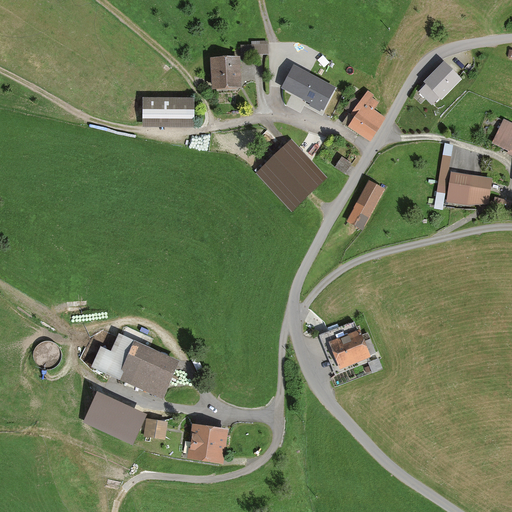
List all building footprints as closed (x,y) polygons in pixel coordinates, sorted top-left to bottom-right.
[(240,62),(215,63),(215,90),(241,90),(240,62)] [(464,84),(448,65),(425,85),(441,104),(464,84)] [(334,88),(295,68),(284,88),(323,108),(334,88)] [(370,95),(348,125),(371,142),(387,121),(375,112),(380,106),(371,100),(373,97),(370,95)] [(197,101),(147,102),(147,127),(197,126),(197,101)] [(511,127),(506,125),(495,146),(511,153),(511,127)] [(291,144),(260,173),(294,209),(325,180),(291,144)] [(347,174),(353,163),(342,157),(336,169),(347,174)] [(494,182),(454,177),(451,203),(490,208),(494,182)] [(385,192),(372,184),(349,223),(362,230),(385,192)] [(365,333),(335,344),(345,369),(374,358),(365,333)] [(181,364),(122,337),(114,354),(105,349),(96,367),(165,399),(181,364)] [(34,347),(39,367),(58,363),(53,343),(34,347)] [(374,374),(384,370),(379,359),(370,363),(374,374)] [(84,424),(136,444),(149,411),(97,390),(84,424)] [(167,426),(149,422),(147,437),(164,440),(167,426)] [(229,431),(195,426),(191,459),(225,463),(229,431)]
